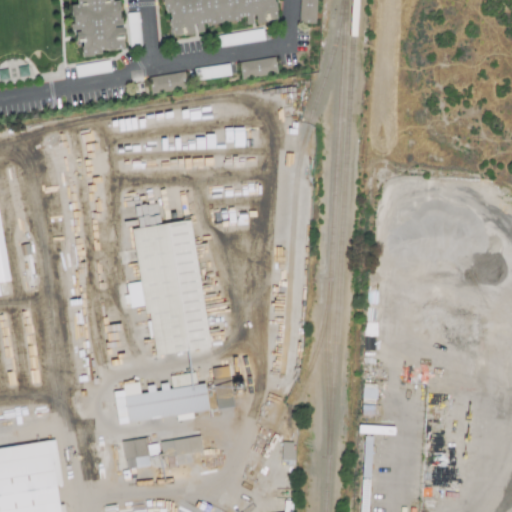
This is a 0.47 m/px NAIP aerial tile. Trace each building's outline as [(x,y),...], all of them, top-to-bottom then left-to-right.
[(124,49),(114,0),(74,0),(75,4),(67,5),(71,30),(72,30),(74,42),(78,41),(80,56),(124,49)] [(276,21),(274,0),(160,0),(161,13),(167,13),(169,35),(202,33),(201,23),(243,20),(244,23),(276,21)] [(298,0),(298,23),(315,23),(315,0),(298,0)] [(276,73),(273,57),(237,64),(241,80),(276,73)] [(147,78),(149,94),(185,89),(182,72),(147,78)] [(189,220),(130,228),(142,314),(147,314),(153,355),(207,348),(189,220)] [(129,308),(141,306),(138,282),(125,284),(129,308)] [(211,368),(213,399),(231,398),(230,367),(211,368)] [(116,424),(207,411),(204,383),(194,385),(192,373),(167,376),(168,383),(155,385),(145,386),(146,393),(134,395),(133,388),(124,390),(112,392),(116,424)] [(160,443),(164,475),(193,471),(190,451),(202,449),(200,437),(160,443)] [(121,440),(123,468),(147,466),(145,438),(121,440)] [(0,511),(63,511),(62,504),(57,505),(54,486),(59,485),(54,441),(0,448),(0,511)] [(280,461),(292,461),(293,443),(281,442),(280,461)]
